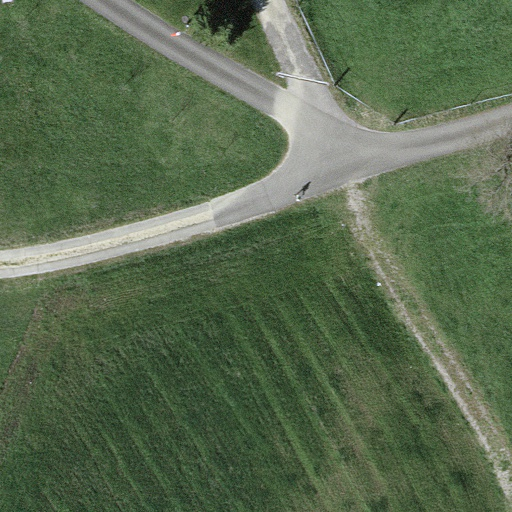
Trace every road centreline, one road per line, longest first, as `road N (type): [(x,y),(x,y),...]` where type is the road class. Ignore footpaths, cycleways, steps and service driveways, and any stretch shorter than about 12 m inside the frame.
road 1 (track): [(334,170),(511,503)]
road 2 (track): [(334,170),(273,202),(0,265)]
road 3 (track): [(511,115),(334,170)]
